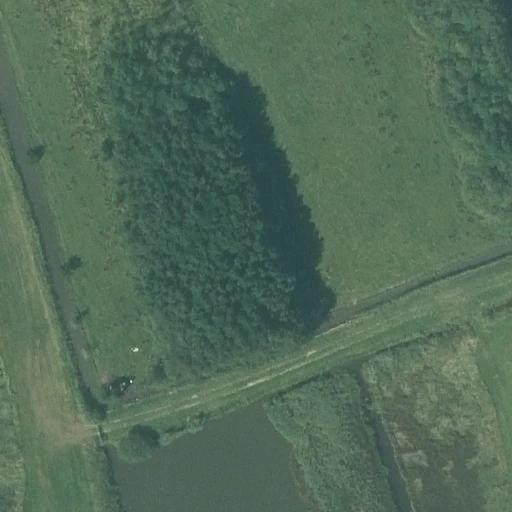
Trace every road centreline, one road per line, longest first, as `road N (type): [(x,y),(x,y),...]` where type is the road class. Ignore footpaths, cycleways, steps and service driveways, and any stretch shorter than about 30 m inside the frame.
road 1 (track): [(73,447),(511,284)]
road 2 (track): [(0,201),(73,447),(78,511)]
